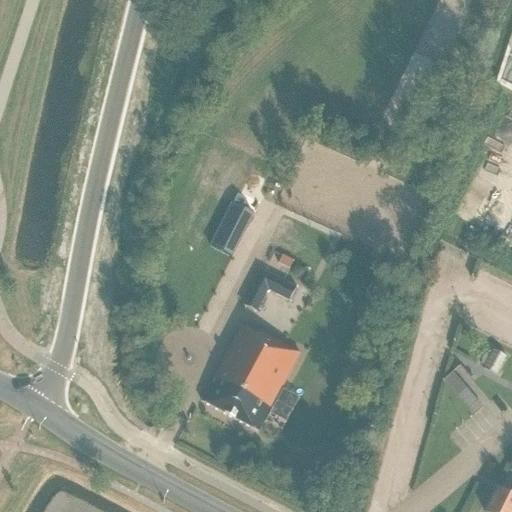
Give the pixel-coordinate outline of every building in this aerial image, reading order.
[(289,303),(296,289),(260,271),(242,307),(256,313),(267,291),(289,303)] [(257,336),(242,328),(201,402),(258,432),(300,354),(259,334),(257,336)] [(506,357),(492,349),(489,356),(485,354),(480,364),(484,366),(482,369),(496,376),(506,357)] [(472,416),(482,408),(453,373),(443,381),(472,416)] [(511,511),(511,486),(507,495),(497,490),(486,511),(511,511)]
